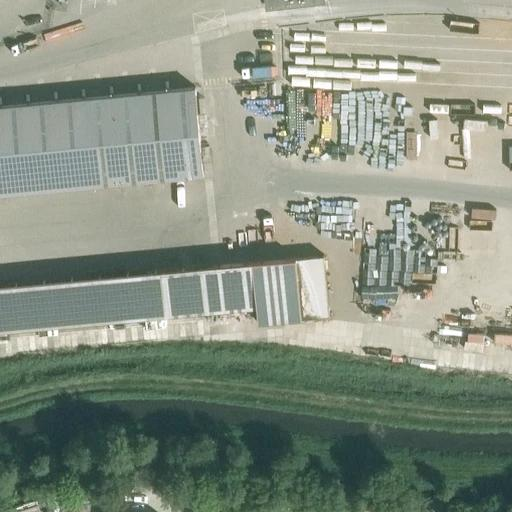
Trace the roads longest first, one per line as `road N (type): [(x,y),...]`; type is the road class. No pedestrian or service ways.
road 1 (unknown): [(220,21),(328,6),(511,7)]
road 2 (unknown): [(243,188),(374,185),(511,205)]
road 3 (unknown): [(0,217),(189,206),(243,188)]
road 4 (unknown): [(220,21),(243,188)]
